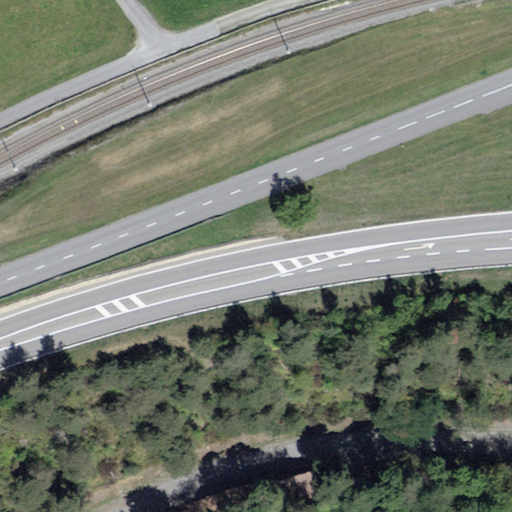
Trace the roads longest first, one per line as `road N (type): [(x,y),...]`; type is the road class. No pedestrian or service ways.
road 1 (tertiary): [(0,280),(511,85)]
road 2 (secondary): [(0,345),(171,294),(318,263),(511,244)]
road 3 (unclassified): [(134,511),(318,452),(511,445)]
road 4 (unclassified): [(0,121),(158,50),(124,0)]
road 5 (track): [(298,0),(158,50)]
